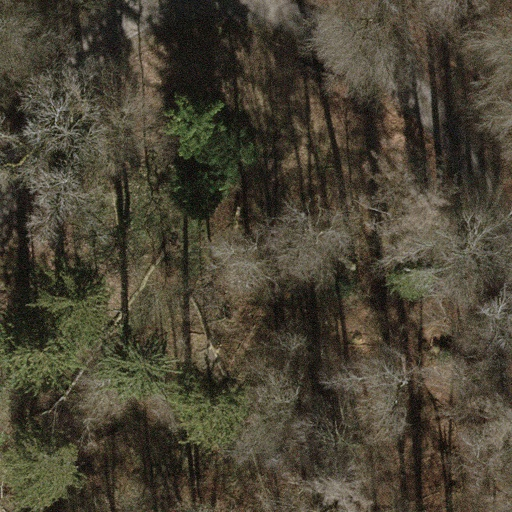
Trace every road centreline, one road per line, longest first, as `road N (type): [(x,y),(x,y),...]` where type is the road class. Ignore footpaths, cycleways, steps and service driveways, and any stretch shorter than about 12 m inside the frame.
road 1 (track): [(511,288),(441,110),(318,9),(266,0)]
road 2 (track): [(0,223),(131,0)]
